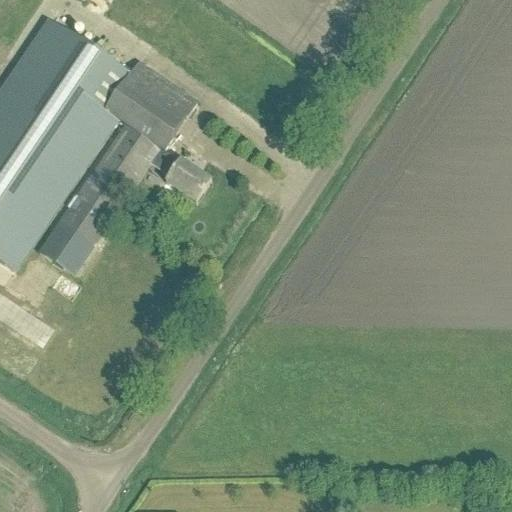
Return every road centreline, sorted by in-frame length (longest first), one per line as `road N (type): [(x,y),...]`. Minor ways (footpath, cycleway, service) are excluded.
road 1 (unclassified): [(114,489),(441,0)]
road 2 (unclassified): [(0,412),(114,489)]
